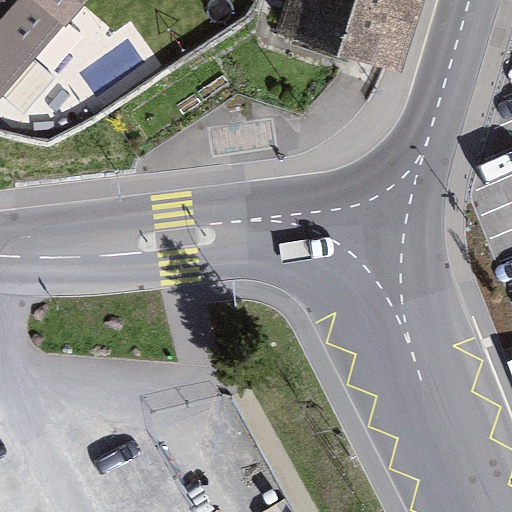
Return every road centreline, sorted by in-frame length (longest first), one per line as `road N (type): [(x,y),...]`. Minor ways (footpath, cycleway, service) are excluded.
road 1 (tertiary): [(377,233),(250,228),(0,249)]
road 2 (tertiary): [(483,511),(399,323),(377,233)]
road 3 (tertiary): [(377,233),(417,166),(469,0)]
